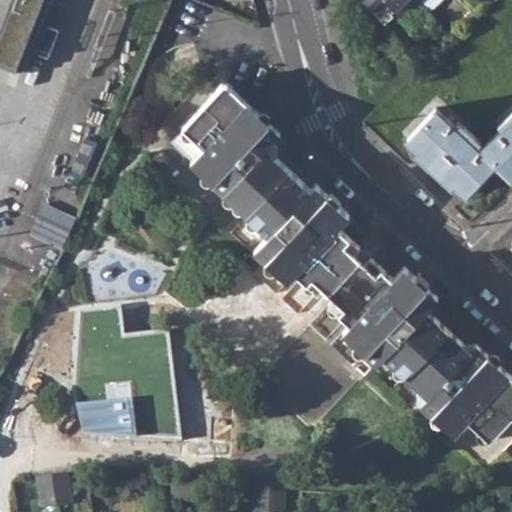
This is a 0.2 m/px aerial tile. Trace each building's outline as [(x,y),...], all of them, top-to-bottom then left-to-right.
[(400,15),(417,0),(416,0),(364,0),(383,22),(392,14),(390,12),(394,8),(400,15)] [(297,271),(320,292),(363,246),(340,226),(352,213),(317,181),(312,187),(268,147),(281,132),(226,80),(183,126),(206,146),(191,162),(270,234),(257,248),(290,279),(297,271)] [(456,181),(469,193),(498,163),(511,176),(511,175),(511,110),(505,117),(509,122),(481,147),(473,138),(476,134),(466,124),(462,128),(438,105),(409,136),(422,148),(419,151),(452,184),(456,181)] [(45,201),(33,234),(66,247),(79,213),(45,201)] [(469,419),(491,438),(511,415),(511,372),(478,342),(472,348),(429,308),(440,295),(407,265),(396,276),(374,257),(331,302),(353,323),(346,330),(379,361),(387,354),(430,393),(423,401),(456,432),(469,419)] [(68,472),(54,475),(59,506),(73,503),(68,472)] [(43,508),(59,506),(54,475),(38,477),(43,508)] [(192,482),(172,483),(172,498),(193,497),(192,482)] [(253,511),(268,511),(270,484),(255,483),(253,511)] [(283,511),(285,485),(270,484),(268,511),(283,511)]
